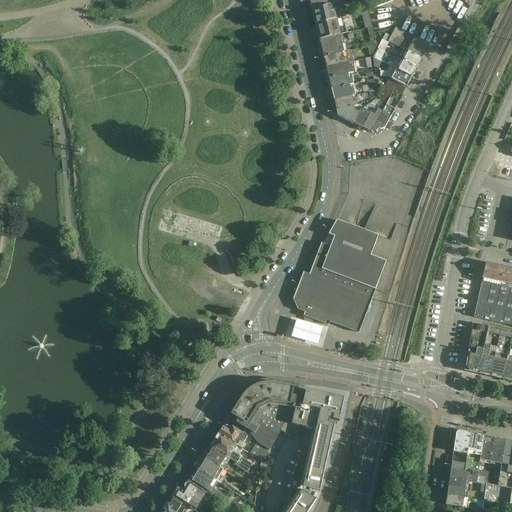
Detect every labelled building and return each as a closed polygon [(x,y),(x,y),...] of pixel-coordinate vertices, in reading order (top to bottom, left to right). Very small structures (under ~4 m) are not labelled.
[(309,0),(310,2),(308,2),(310,8),(311,8),(312,12),(342,1),(345,0),(309,0)] [(371,0),(375,10),(392,3),(400,0),(371,0)] [(345,11),(342,1),(312,12),(315,25),(340,19),(339,13),(345,11)] [(355,15),(359,31),(367,29),(373,27),(370,12),(355,15)] [(347,34),(343,19),(340,19),(315,25),(319,40),(342,35),(347,34)] [(429,46),(415,38),(415,37),(396,26),(392,35),(386,32),(383,39),(390,43),(402,49),(422,60),(429,46)] [(376,37),(373,27),(367,29),(369,38),(376,37)] [(344,44),(342,35),(319,40),(322,53),(320,53),(322,57),(323,57),(344,53),(349,51),(347,43),(344,44)] [(390,43),(383,39),(378,48),(385,52),(390,43)] [(362,48),(363,57),(372,55),(377,45),(362,48)] [(385,52),(378,48),(373,58),(380,62),(385,52)] [(422,60),(402,49),(397,59),(402,61),(416,70),(419,65),(420,65),(422,61),(421,61),(422,60)] [(345,59),(344,53),(323,57),(323,58),(324,59),(323,60),(324,63),(325,64),(326,68),(353,62),(352,58),(345,59)] [(416,70),(402,61),(399,66),(394,63),(394,64),(390,62),(388,65),(390,66),(397,70),(412,78),(414,74),(415,74),(417,70),(416,70)] [(353,62),(326,68),(328,79),(348,75),(353,73),(356,73),(355,67),(354,67),(353,62)] [(397,70),(390,66),(387,71),(381,71),(381,77),(387,77),(407,87),(409,83),(410,83),(412,79),(411,79),(412,78),(397,70)] [(350,81),(348,75),(328,79),(329,81),(327,81),(328,85),(330,85),(331,91),(353,86),(352,80),(350,81)] [(375,91),(374,80),(366,81),(369,93),(375,91)] [(405,89),(388,80),(380,94),(378,98),(384,101),(387,103),(394,91),(402,95),(405,89)] [(355,95),(353,86),(331,91),(334,100),(351,96),(355,95)] [(353,103),(351,96),(334,100),(334,102),(333,103),(334,106),(335,107),(336,111),(357,106),(356,102),(353,103)] [(360,111),(353,124),(357,126),(358,127),(360,129),(362,128),(362,129),(370,114),(373,110),(379,101),(376,99),(363,110),(360,111)] [(386,105),(384,109),(373,130),(377,132),(378,129),(381,130),(384,129),(395,110),(386,105)] [(360,106),(357,106),(336,111),(337,117),(352,125),(353,124),(360,111),(363,110),(360,106)] [(377,112),(373,110),(370,114),(362,129),(363,129),(363,131),(366,132),(367,131),(371,133),(373,130),(384,109),(380,107),(377,112)] [(310,276),(309,275),(304,273),(293,300),(298,310),(305,313),(304,317),(328,326),(329,324),(330,322),(358,333),(386,261),(371,255),(378,237),(336,221),(328,235),(335,238),(331,248),(328,247),(326,252),(320,250),(310,276)] [(511,269),(486,263),(474,317),(473,318),(511,326),(511,269)] [(324,327),(297,318),(291,336),(319,344),(324,327)] [(472,324),(472,326),(468,352),(483,354),(484,349),(487,333),(488,328),(488,327),(472,324)] [(484,349),(483,354),(478,374),(490,377),(496,353),(484,350),(484,349)] [(483,354),(468,352),(465,369),(467,372),(478,374),(483,354)] [(508,356),(496,353),(490,377),(502,379),(508,356)] [(511,357),(508,356),(502,379),(511,381),(511,357)] [(303,393),(292,392),(293,386),(292,389),(285,387),(285,384),(278,383),(270,382),(262,382),(255,384),(248,388),(242,394),(237,401),(234,407),(236,409),(232,415),(230,413),(230,414),(234,417),(232,421),(239,426),(250,432),(250,433),(257,443),(250,454),(262,462),(281,431),(294,408),(298,403),(303,393)] [(302,407),(339,415),(340,415),(341,415),(344,399),(306,390),(302,407)] [(317,413),(294,408),(281,431),(298,441),(301,427),(313,430),(317,413)] [(318,421),(313,445),(303,488),(306,489),(309,490),(312,490),(320,492),(329,448),(334,425),(337,426),(338,422),(339,422),(340,417),(339,417),(334,416),(333,419),(329,418),(329,419),(329,420),(335,421),(334,425),(328,424),(318,421)] [(225,426),(224,428),(223,428),(223,429),(221,429),(219,432),(219,434),(241,448),(250,433),(250,432),(239,426),(236,430),(228,425),(225,426)] [(461,454),(460,463),(465,464),(466,459),(469,440),(470,434),(459,431),(456,434),(453,452),(461,454)] [(236,465),(247,472),(252,465),(239,456),(242,450),(240,449),(241,448),(219,434),(219,435),(216,436),(214,439),(215,441),(211,447),(230,459),(230,460),(236,464),(236,465)] [(483,436),(470,434),(469,440),(466,459),(465,464),(464,473),(467,474),(477,476),(478,472),(479,463),(483,436)] [(485,435),(484,436),(483,436),(479,463),(489,465),(493,438),(488,437),(488,436),(485,435)] [(496,438),(495,439),(493,438),(489,465),(500,466),(505,441),(499,439),(499,438),(496,438)] [(499,482),(498,487),(511,489),(511,487),(511,442),(505,441),(500,466),(501,467),(499,482)] [(211,447),(209,451),(208,452),(206,452),(204,456),(205,458),(204,458),(224,470),(230,460),(230,459),(211,447)] [(224,470),(204,458),(204,459),(197,469),(217,482),(221,474),(224,470)] [(452,462),(450,470),(464,473),(465,464),(460,463),(452,462)] [(217,482),(197,469),(197,471),(196,470),(194,471),(193,473),(193,476),(190,481),(198,486),(209,493),(212,488),(214,490),(219,484),(216,482),(217,482)] [(464,473),(450,470),(449,479),(469,482),(469,483),(481,485),(486,485),(486,482),(487,482),(488,480),(488,478),(477,476),(467,474),(464,473)] [(469,482),(449,479),(448,487),(465,490),(466,484),(469,484),(469,483),(469,482)] [(179,491),(177,491),(172,498),(194,511),(198,506),(201,507),(204,503),(206,504),(211,497),(197,488),(189,483),(188,484),(186,485),(184,487),(185,489),(182,493),(179,491)] [(465,490),(448,487),(447,496),(464,499),(465,490)] [(215,490),(211,497),(220,503),(224,496),(215,490)] [(302,491),(288,511),(308,511),(316,501),(310,497),(307,495),(304,493),(302,491)] [(464,499),(447,496),(445,505),(463,508),(464,499)] [(194,511),(172,498),(166,508),(172,511),(194,511)]
